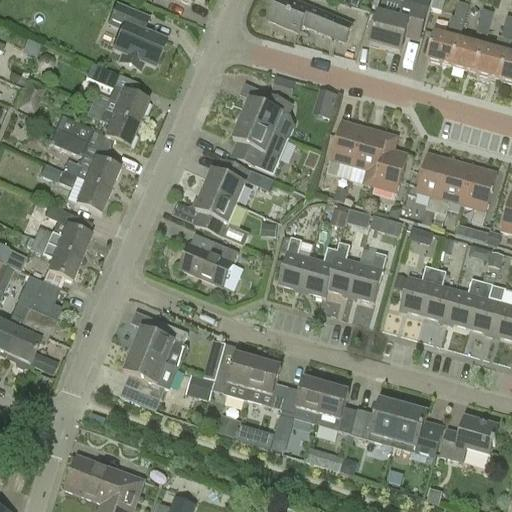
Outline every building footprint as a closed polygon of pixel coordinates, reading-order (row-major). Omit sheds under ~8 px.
[(310,10),(309,11),(280,0),(276,0),(267,25),(299,37),(302,30),(346,48),(354,28),(310,10)] [(360,9),(362,0),(346,0),(346,5),(360,9)] [(428,0),(419,0),(417,7),(428,10),(431,1),(428,0)] [(434,0),(431,12),(443,15),(446,0),(434,0)] [(379,18),(370,49),(400,57),(404,42),(420,46),(429,11),(429,10),(428,10),(417,7),(413,6),(405,4),(400,23),(379,18)] [(452,71),(460,44),(469,10),(458,7),(454,21),(452,20),(447,40),(435,37),(427,64),(452,71)] [(110,23),(108,29),(121,35),(113,55),(121,59),(118,67),(140,76),(143,68),(154,73),(166,46),(143,36),(149,23),(116,9),(110,23)] [(493,16),(482,13),(476,36),(487,39),(493,16)] [(494,53),(484,50),(476,78),(501,85),(509,57),(511,45),(511,20),(507,19),(501,41),(498,40),(494,53)] [(484,50),(460,44),(452,71),(476,78),(484,50)] [(338,46),(333,58),(349,63),(353,52),(338,46)] [(511,58),(509,57),(501,85),(511,87),(511,58)] [(91,68),(85,82),(114,93),(119,80),(91,68)] [(332,122),(339,99),(319,93),(313,117),(332,122)] [(123,96),(113,118),(138,129),(148,107),(123,96)] [(250,103),(241,124),(289,144),(295,130),(291,120),(289,119),(293,109),(264,96),(260,107),(250,103)] [(17,113),(16,116),(32,123),(38,109),(36,104),(23,99),(17,113)] [(113,118),(103,114),(91,109),(86,120),(108,129),(103,140),(128,151),(138,129),(113,118)] [(87,148),(93,136),(93,134),(62,120),(61,121),(57,131),(56,133),(87,148)] [(232,144),(237,146),(230,161),(273,179),(289,144),(241,124),(232,144)] [(337,181),(341,168),(354,171),(365,132),(341,125),(327,178),(337,181)] [(363,189),(373,192),(388,138),(365,132),(354,171),(366,175),(363,189)] [(51,144),(50,148),(81,161),(82,159),(87,148),(56,133),(51,144)] [(398,141),(388,138),(373,192),(397,198),(408,159),(395,155),(398,141)] [(416,197),(430,201),(426,214),(436,217),(451,165),(427,158),(416,197)] [(94,163),(84,186),(109,197),(119,174),(94,163)] [(238,208),(246,188),(251,175),(221,163),(216,176),(212,174),(204,195),(236,207),(238,208)] [(450,207),(463,210),(474,171),(451,165),(436,217),(433,229),(441,231),(445,219),(446,219),(450,207)] [(67,166),(63,177),(75,182),(79,171),(77,170),(67,166)] [(56,187),(61,175),(45,168),(40,180),(56,187)] [(463,210),(476,214),(472,227),(483,230),(497,178),(474,171),(463,210)] [(63,177),(58,188),(70,193),(75,182),(63,177)] [(100,218),(109,197),(84,186),(75,207),(100,218)] [(194,229),(223,242),(244,251),(249,238),(229,230),(238,208),(236,207),(204,195),(195,216),(199,217),(194,229)] [(500,235),(511,238),(511,196),(500,235)] [(350,214),(346,227),(357,230),(360,217),(350,214)] [(374,221),(371,234),(385,238),(389,225),(374,221)] [(40,232),(35,243),(81,264),(91,242),(65,230),(60,241),(40,233),(40,232)] [(290,242),(286,257),(278,289),(302,296),(310,263),(298,260),(302,245),(290,242)] [(30,254),(51,263),(45,276),(71,287),(81,264),(35,243),(30,254)] [(190,249),(179,274),(214,289),(224,293),(234,268),(239,256),(217,247),(212,258),(190,249)] [(359,268),(347,265),(351,250),(340,247),(338,255),(328,294),(350,301),(359,268)] [(463,281),(483,286),(488,268),(501,271),(504,258),(471,250),(463,281)] [(324,267),(310,263),(302,296),(326,302),(328,294),(338,255),(328,252),(324,267)] [(8,254),(2,268),(14,273),(20,276),(27,262),(8,254)] [(371,271),(359,268),(350,301),(374,307),(387,260),(375,257),(371,271)] [(14,273),(2,268),(1,268),(0,269),(0,295),(3,297),(14,273)] [(399,314),(423,320),(436,274),(427,271),(422,286),(408,282),(399,314)] [(436,274),(423,320),(446,326),(455,295),(442,291),(446,276),(436,274)] [(39,287),(28,282),(17,306),(28,311),(39,287)] [(468,298),(455,295),(446,326),(470,333),(483,286),(472,283),(468,298)] [(470,333),(493,339),(506,292),(483,286),(470,333)] [(28,311),(6,359),(14,363),(13,367),(14,370),(21,373),(24,372),(26,368),(27,369),(38,345),(44,348),(55,324),(54,323),(59,314),(51,310),(58,295),(39,287),(28,311)] [(511,344),(511,294),(506,292),(493,339),(511,344)] [(370,329),(377,309),(356,303),(350,323),(370,329)] [(0,356),(6,359),(28,311),(17,306),(7,328),(0,324),(0,356)] [(157,325),(152,337),(142,333),(133,353),(179,372),(180,372),(189,351),(183,349),(188,338),(157,325)] [(129,377),(124,389),(160,405),(165,392),(170,394),(179,372),(133,353),(124,375),(129,377)] [(54,379),(58,365),(35,359),(31,372),(54,379)] [(214,394),(247,404),(259,366),(236,359),(232,375),(219,372),(214,394)] [(247,404),(282,414),(288,393),(276,389),(281,372),(259,366),(247,404)] [(301,396),(288,393),(282,414),(293,418),(292,422),(316,428),(327,389),(304,383),(301,396)] [(349,396),(327,389),(316,428),(351,438),(357,416),(344,412),(349,396)] [(380,404),(376,418),(358,413),(357,416),(351,438),(350,440),(382,448),(383,446),(394,449),(405,411),(380,404)] [(442,437),(424,432),(428,417),(405,411),(394,449),(405,452),(404,455),(435,463),(442,437)] [(463,467),(467,454),(490,461),(498,431),(465,422),(460,437),(447,433),(440,461),(463,467)] [(261,435),(257,450),(270,453),(274,439),(261,435)] [(309,453),(305,466),(339,476),(343,464),(309,453)] [(135,511),(145,486),(77,461),(65,495),(101,508),(100,511),(135,511)] [(430,493),(426,505),(438,509),(442,497),(430,493)] [(194,511),(196,508),(175,500),(170,511),(194,511)]
